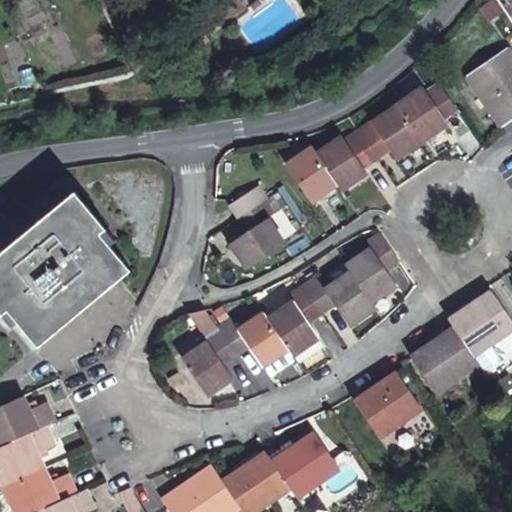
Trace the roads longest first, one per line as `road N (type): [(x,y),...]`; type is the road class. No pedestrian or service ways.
road 1 (residential): [(210,132),(189,231),(124,368),(134,424),(182,438),(271,415),(392,342),(436,303),(444,281)]
road 2 (residential): [(444,281),(484,270),(509,241),(504,198),(469,173),(428,180),(408,200),(401,228),(422,274)]
road 3 (secondary): [(448,0),(408,52),(336,92),(210,132)]
road 4 (secondary): [(210,132),(0,169)]
